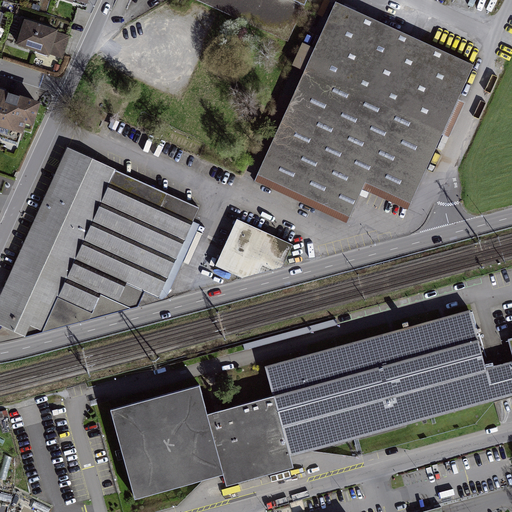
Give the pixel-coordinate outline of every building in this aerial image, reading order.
[(87,0),(57,0),(57,1),(84,10),(87,0)] [(194,0),(289,43),(308,0),(194,0)] [(472,67),(336,5),(257,178),(274,186),(350,221),(366,185),(384,193),(409,204),(472,67)] [(69,37),(23,21),(16,43),(62,59),(66,47),(69,37)] [(38,100),(0,88),(0,134),(17,140),(23,122),(30,125),(38,100)] [(117,113),(123,97),(108,92),(103,107),(117,113)] [(198,208),(69,151),(9,281),(0,299),(0,325),(25,337),(30,326),(59,338),(109,324),(118,303),(131,309),(138,306),(139,306),(144,292),(160,299),(198,208)] [(293,243),(237,219),(216,267),(242,278),(254,283),(262,265),(280,273),(282,266),(293,243)] [(201,386),(112,409),(135,497),(223,475),(227,486),(294,468),(291,457),(511,399),(511,339),(509,340),(511,351),(511,361),(498,365),(485,368),(470,311),(266,365),(274,395),(208,412),(201,386)] [(292,511),(305,511),(302,500),(290,503),(292,511)]
